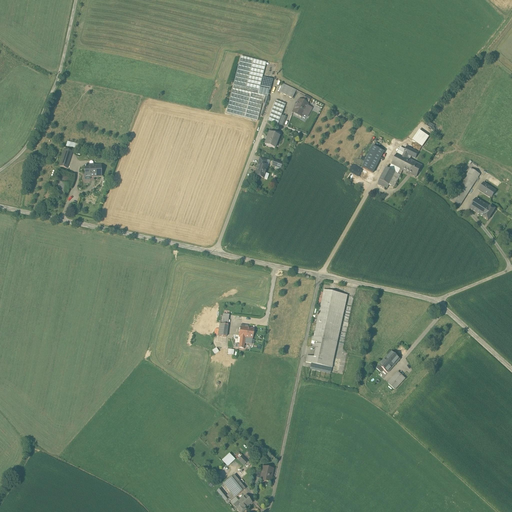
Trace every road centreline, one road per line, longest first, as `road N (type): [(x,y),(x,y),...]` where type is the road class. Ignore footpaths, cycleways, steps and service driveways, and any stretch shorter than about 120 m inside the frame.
road 1 (unclassified): [(320,275),(0,206)]
road 2 (unclassified): [(320,275),(267,511)]
road 3 (residential): [(0,170),(32,135),(75,0)]
